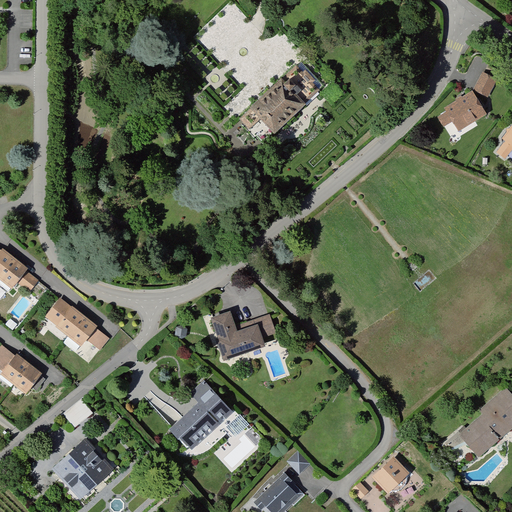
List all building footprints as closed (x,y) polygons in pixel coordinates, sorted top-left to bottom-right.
[(294,67),(238,119),(248,130),(259,119),(271,132),(316,90),(294,67)] [(472,91),(486,98),(492,88),(478,81),(472,91)] [(483,116),(469,94),(442,111),(444,113),(435,119),(441,128),(450,123),(456,133),(483,116)] [(511,127),(502,142),(504,143),(495,154),(503,160),(511,148),(511,147),(511,127)] [(0,275),(14,258),(1,248),(0,249),(0,275)] [(14,258),(0,275),(0,280),(10,289),(15,282),(27,292),(37,280),(24,270),(26,268),(14,258)] [(54,326),(66,336),(82,316),(69,306),(69,307),(58,299),(44,316),(55,325),(54,326)] [(227,314),(209,319),(215,340),(214,340),(221,362),(262,350),(258,338),(274,333),(270,317),(248,324),(249,329),(233,334),(227,314)] [(82,316),(66,336),(78,346),(84,339),(98,350),(107,339),(93,328),(94,326),(82,316)] [(0,372),(0,375),(11,384),(27,363),(14,353),(13,356),(0,346),(0,345),(0,371),(0,372)] [(27,363),(11,384),(23,394),(29,387),(34,391),(43,380),(38,375),(39,373),(27,363)] [(197,405),(169,431),(188,451),(230,412),(203,384),(189,397),(197,405)] [(511,427),(511,402),(502,392),(479,413),(482,416),(458,438),(478,459),(511,427)] [(76,426),(94,410),(82,397),(64,412),(76,426)] [(83,443),(51,473),(78,501),(110,471),(83,443)] [(300,448),(288,460),(300,472),(312,461),(300,448)] [(413,471),(395,454),(375,474),(393,491),(413,471)] [(297,474),(285,462),(252,493),(269,511),(285,511),(306,493),(293,478),(297,474)] [(363,480),(355,485),(361,496),(370,491),(363,480)]
